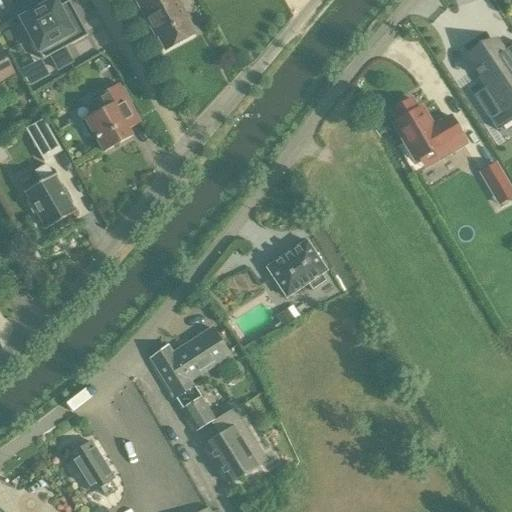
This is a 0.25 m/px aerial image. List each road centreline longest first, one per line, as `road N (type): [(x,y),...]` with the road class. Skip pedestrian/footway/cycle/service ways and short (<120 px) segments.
road 1 (residential): [(0,461),(125,360),(415,0)]
road 2 (residential): [(0,360),(86,276),(187,149)]
road 3 (track): [(419,302),(342,167),(300,141)]
road 4 (residential): [(187,149),(96,0)]
